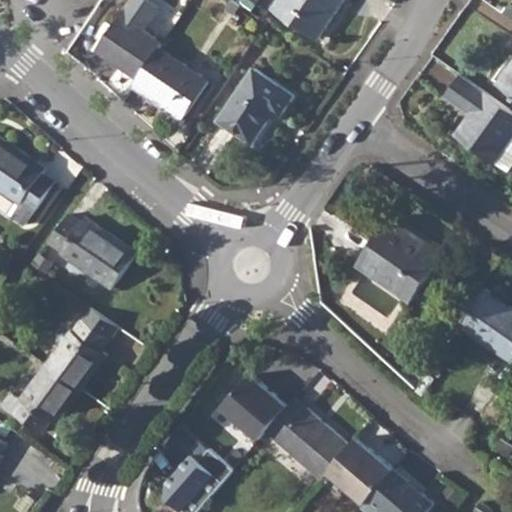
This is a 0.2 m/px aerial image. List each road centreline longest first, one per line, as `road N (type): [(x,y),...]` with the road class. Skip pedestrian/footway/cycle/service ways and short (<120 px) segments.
road 1 (tertiary): [(0,35),(131,162),(230,240)]
road 2 (tertiary): [(231,288),(96,486),(90,511)]
road 3 (residential): [(275,285),(469,466)]
road 4 (residential): [(357,119),(511,227)]
road 5 (residential): [(268,236),(357,119)]
road 6 (residential): [(357,119),(432,0)]
